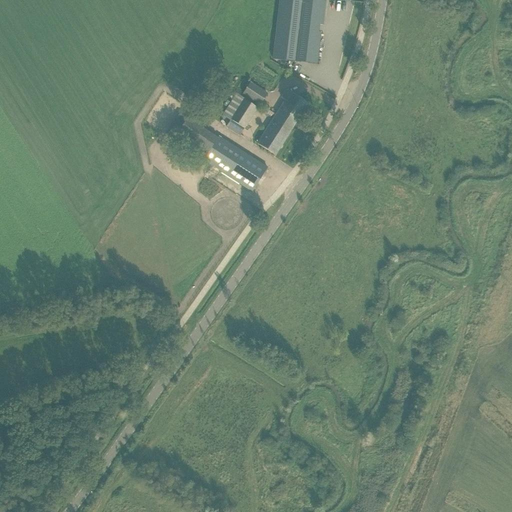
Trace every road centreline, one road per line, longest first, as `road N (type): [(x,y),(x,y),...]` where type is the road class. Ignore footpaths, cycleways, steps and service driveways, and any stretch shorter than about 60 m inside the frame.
road 1 (tertiary): [(68,511),(349,112),(381,0)]
road 2 (track): [(511,182),(488,206),(468,285),(397,344),(391,381),(360,435),(339,511)]
road 3 (track): [(0,414),(83,381),(139,376)]
